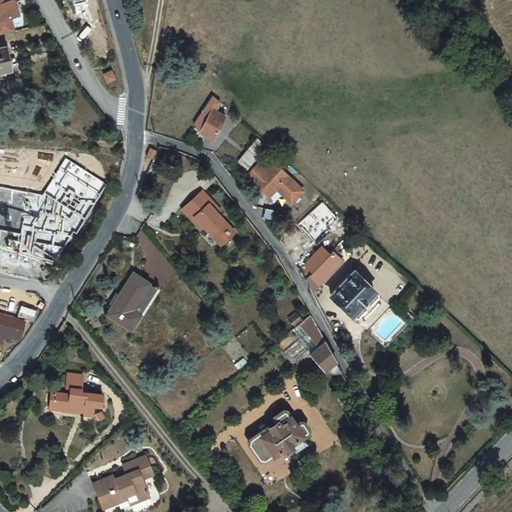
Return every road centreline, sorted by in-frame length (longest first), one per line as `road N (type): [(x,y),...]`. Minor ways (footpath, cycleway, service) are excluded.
road 1 (unclassified): [(430,511),(285,259),(207,158),(134,134)]
road 2 (unknown): [(425,503),(477,391),(478,366),(467,353),(444,348),(376,368),(350,327)]
road 3 (tertiary): [(134,134),(119,211),(68,290)]
road 4 (unknown): [(23,511),(114,420),(102,384)]
road 5 (unclassified): [(43,0),(92,87),(114,112),(134,113)]
